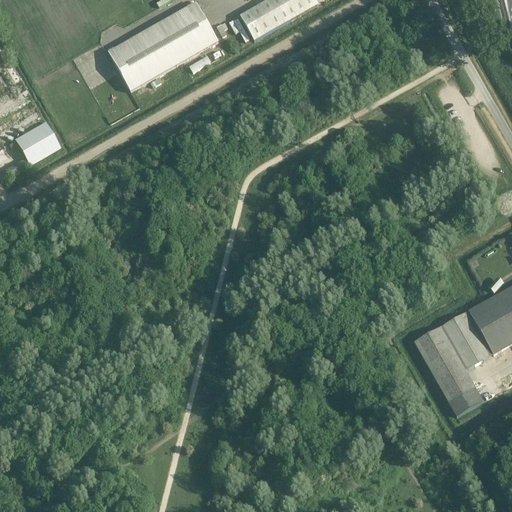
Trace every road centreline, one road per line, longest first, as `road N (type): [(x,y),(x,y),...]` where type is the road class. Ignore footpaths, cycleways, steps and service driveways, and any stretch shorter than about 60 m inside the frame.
road 1 (track): [(363,0),(0,209)]
road 2 (unclassified): [(431,0),(511,139)]
